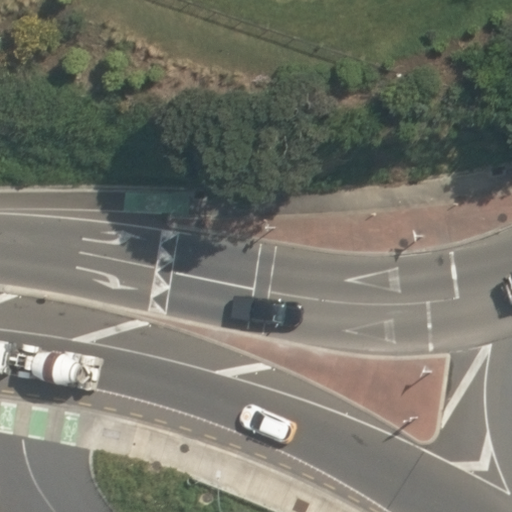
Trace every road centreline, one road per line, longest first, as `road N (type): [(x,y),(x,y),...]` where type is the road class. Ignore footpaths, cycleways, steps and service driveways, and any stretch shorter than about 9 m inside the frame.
road 1 (secondary): [(0,240),(349,295),(511,282)]
road 2 (secondary): [(480,511),(377,450),(227,389),(70,349),(0,341)]
